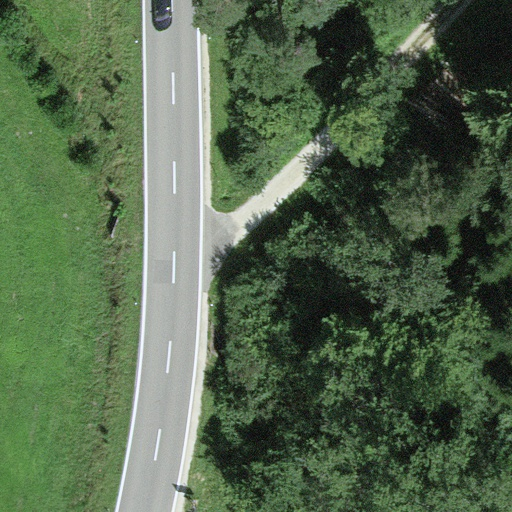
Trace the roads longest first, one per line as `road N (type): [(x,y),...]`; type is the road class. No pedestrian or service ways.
road 1 (secondary): [(140,511),(165,262),(166,0)]
road 2 (track): [(165,262),(229,223),(443,0)]
